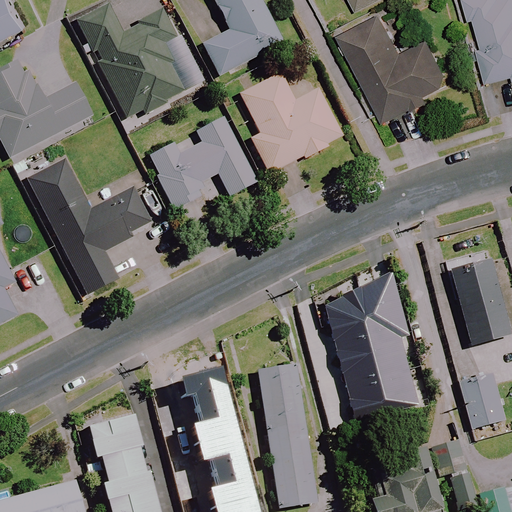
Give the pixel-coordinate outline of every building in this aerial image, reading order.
[(0,0),(0,40),(27,26),(12,0),(0,0)] [(279,47),(254,0),(209,0),(227,34),(199,49),(216,80),(279,47)] [(349,0),(356,14),(385,0),(349,0)] [(468,24),(475,22),(483,50),(477,51),(487,86),(511,78),(511,0),(506,0),(500,2),(499,0),(471,0),(462,3),(468,24)] [(121,32),(110,7),(75,23),(122,124),(141,116),(144,124),(198,98),(160,14),(121,32)] [(401,58),(381,18),(339,40),(382,126),(427,103),(424,98),(448,85),(427,44),(401,58)] [(25,78),(18,65),(0,74),(0,146),(8,162),(91,119),(75,86),(43,102),(30,76),(25,78)] [(248,141),(266,177),(301,159),(303,163),(328,150),(326,146),(338,140),(314,93),(292,104),(278,77),(237,98),(257,137),(248,141)] [(176,156),(171,145),(143,158),(169,215),(200,200),(197,192),(202,190),(200,186),(216,178),(226,200),(256,186),(225,120),(195,134),(200,145),(176,156)] [(88,212),(65,164),(21,185),(53,251),(78,302),(115,284),(101,254),(149,231),(130,192),(88,212)] [(0,224),(1,224),(0,221),(0,326),(16,319),(2,289),(12,285),(0,258),(0,224)] [(508,338),(487,260),(444,271),(465,349),(508,338)] [(406,369),(392,315),(317,334),(331,388),(406,369)] [(275,511),(315,505),(291,368),(252,375),(275,511)] [(500,424),(488,378),(457,386),(469,432),(500,424)] [(130,420),(88,431),(108,504),(150,493),(130,420)] [(194,511),(232,511),(239,511),(228,461),(220,425),(175,435),(179,457),(171,459),(175,481),(187,478),(194,511)] [(455,442),(429,449),(438,481),(464,474),(455,442)] [(436,511),(420,454),(376,466),(384,498),(368,502),(370,511),(436,511)] [(465,476),(445,481),(453,511),(462,511),(474,509),(465,476)] [(0,511),(82,511),(74,482),(0,501),(0,511)] [(492,511),(511,511),(511,488),(488,494),(492,511)]
